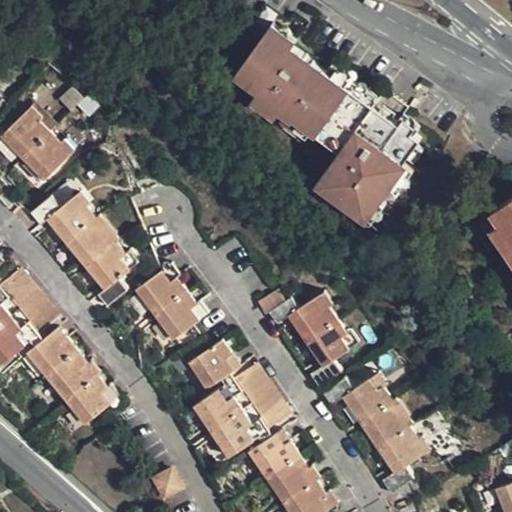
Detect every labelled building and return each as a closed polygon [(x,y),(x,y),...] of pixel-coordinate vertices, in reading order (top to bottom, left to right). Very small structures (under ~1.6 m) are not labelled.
[(277,22),(272,28),(296,45),(300,38),(277,22)] [(237,77),(261,93),(283,110),(281,113),(293,121),(295,119),(300,122),(313,133),(341,152),(316,185),(366,222),(383,198),(392,185),(410,160),(408,158),(422,137),(415,131),(401,121),(406,115),(411,108),(387,90),(383,97),(378,105),(330,71),(296,45),(272,28),(237,77)] [(336,63),(330,71),(378,105),(383,97),(336,63)] [(276,119),(281,113),(283,110),(261,93),(253,103),(276,119)] [(31,103),(24,111),(34,121),(39,116),(41,114),(31,103)] [(45,177),(67,154),(58,145),(62,140),(39,116),(34,121),(24,111),(2,132),(45,177)] [(420,124),(406,115),(401,121),(415,131),(420,124)] [(309,137),(313,133),(300,122),(296,128),(309,137)] [(65,137),(62,140),(58,145),(67,154),(74,147),(65,137)] [(419,167),(410,160),(392,185),(401,191),(419,167)] [(83,189),(75,196),(84,208),(90,204),(93,201),(83,189)] [(128,251),(119,239),(114,243),(94,220),(99,215),(90,204),(84,208),(75,196),(63,205),(55,195),(33,212),(43,223),(51,218),(108,286),(101,292),(110,304),(131,287),(122,275),(133,266),(124,254),(128,251)] [(392,204),(383,198),(366,222),(374,228),(392,204)] [(511,199),(494,212),(502,224),(511,239),(511,199)] [(103,213),(99,215),(94,220),(114,243),(119,239),(122,236),(103,213)] [(511,258),(511,239),(502,224),(492,231),(511,258)] [(132,248),(128,251),(124,254),(133,266),(141,259),(132,248)] [(174,262),(140,288),(159,314),(177,338),(212,312),(203,300),(199,303),(179,277),(183,274),(174,262)] [(22,268),(1,285),(41,332),(61,316),(22,268)] [(41,332),(1,285),(0,285),(0,305),(3,303),(23,328),(18,333),(28,343),(32,340),(41,332)] [(328,290),(319,296),(327,308),(332,304),(336,301),(328,290)] [(337,357),(352,346),(344,335),(351,331),(332,304),(327,308),(319,296),(303,306),(294,294),(272,308),(279,320),(291,314),(325,364),(314,372),(322,384),(344,368),(337,357)] [(0,305),(0,355),(5,362),(28,343),(18,333),(23,328),(3,303),(0,305)] [(100,373),(90,361),(61,327),(46,338),(37,346),(30,352),(88,423),(124,394),(114,382),(109,385),(100,373)] [(354,329),(351,331),(344,335),(352,346),(361,339),(354,329)] [(32,340),(37,346),(46,338),(41,332),(32,340)] [(211,387),(224,378),(233,371),(243,365),(225,339),(193,361),(211,387)] [(95,358),(90,361),(100,373),(103,369),(95,358)] [(260,363),(238,378),(273,429),(294,415),(260,363)] [(238,378),(233,371),(224,378),(229,384),(238,378)] [(382,371),(373,377),(382,390),(388,387),(391,384),(382,371)] [(409,465),(425,455),(416,442),(422,438),(414,425),(408,429),(390,403),(395,399),(388,387),(382,390),(373,377),(357,388),(349,376),(327,391),(335,402),(346,396),(397,471),(387,478),(395,492),(417,477),(409,465)] [(273,429),(238,378),(229,384),(223,388),(231,400),(237,396),(255,422),(250,426),(258,439),(263,435),(273,429)] [(231,400),(223,388),(199,404),(234,455),(258,439),(250,426),(255,422),(237,396),(231,400)] [(399,397),(395,399),(390,403),(408,429),(414,425),(416,422),(399,397)] [(286,428),(276,434),(267,441),(254,449),(293,511),(325,511),(341,502),(333,489),(327,491),(319,479),(312,468),(286,428)] [(276,434),(273,429),(263,435),(267,441),(276,434)] [(426,436),(422,438),(416,442),(425,455),(434,449),(426,436)] [(317,464),(312,468),(319,479),(324,475),(317,464)] [(175,469),(157,480),(167,498),(185,487),(175,469)] [(511,479),(502,483),(511,509),(511,479)]
